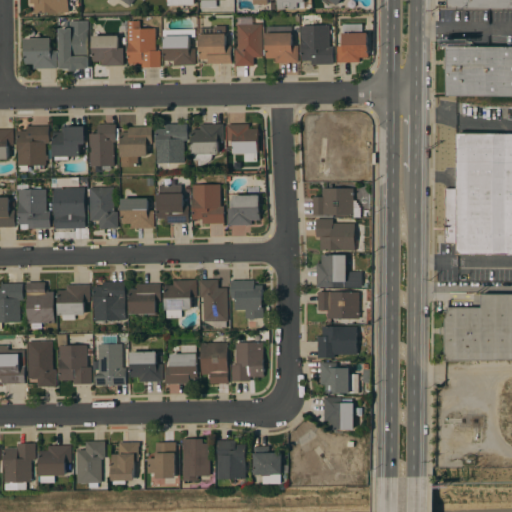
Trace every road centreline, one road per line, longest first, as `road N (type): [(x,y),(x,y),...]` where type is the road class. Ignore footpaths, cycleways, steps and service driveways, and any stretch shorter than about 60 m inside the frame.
road 1 (primary): [(393,0),(390,478)]
road 2 (residential): [(417,91),(0,101)]
road 3 (residential): [(282,93),(288,414)]
road 4 (primary): [(414,478),(415,170)]
road 5 (residential): [(288,414),(0,419)]
road 6 (residential): [(286,253),(0,258)]
